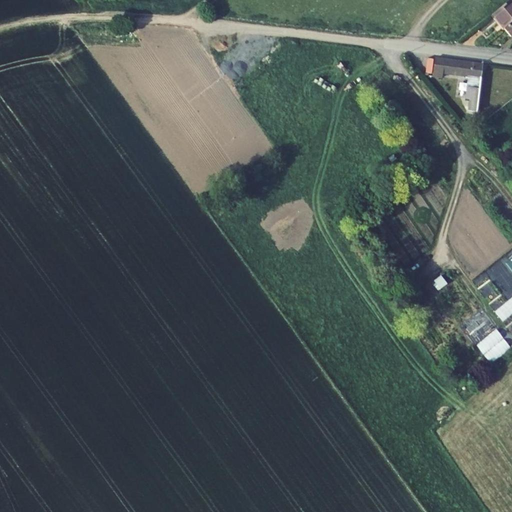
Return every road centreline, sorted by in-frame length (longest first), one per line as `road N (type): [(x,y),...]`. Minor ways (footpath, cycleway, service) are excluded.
road 1 (residential): [(511,59),(165,19),(64,17),(0,28)]
road 2 (track): [(376,42),(511,217)]
